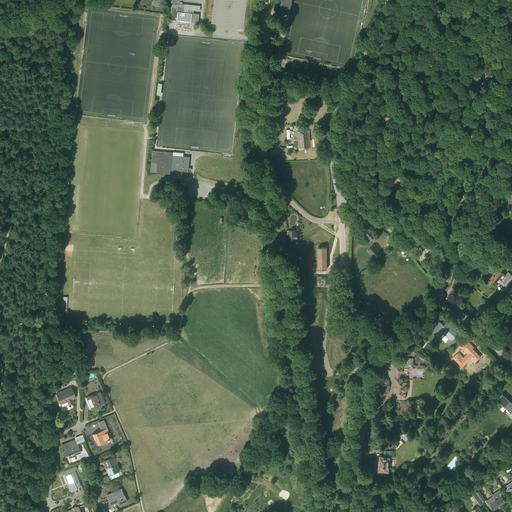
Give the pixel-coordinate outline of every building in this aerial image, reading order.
[(281,0),(280,10),(289,12),(291,0),(281,0)] [(170,20),(191,22),(198,22),(199,14),(193,13),(194,10),(200,11),(201,5),(180,3),(172,2),(170,20)] [(311,148),(309,131),(297,132),(298,149),(311,148)] [(190,156),(177,155),(177,153),(153,151),(151,172),(170,174),(170,170),(188,172),(190,156)] [(370,228),(363,234),(369,241),(376,235),(370,228)] [(295,230),(287,230),(287,236),(290,236),(290,246),(296,246),(296,238),(297,238),(297,233),(295,233),(295,230)] [(427,238),(421,243),(428,250),(434,244),(427,238)] [(374,244),(367,251),(375,259),(382,253),(374,244)] [(327,269),(327,247),(318,247),(318,269),(327,269)] [(499,260),(499,261),(492,255),(487,261),(494,267),(495,265),(499,268),(503,263),(499,260)] [(511,274),(508,272),(505,275),(495,267),(492,270),(493,271),(488,277),(497,284),(501,280),(505,284),(511,275),(511,274)] [(316,281),(317,280),(317,285),(321,285),(321,287),(326,287),(326,277),(321,277),(321,276),(316,276),(316,281)] [(459,332),(447,320),(443,324),(440,321),(436,324),(437,325),(431,331),(438,338),(443,333),(449,339),(446,341),(451,346),(459,336),(457,334),(459,332)] [(427,342),(424,340),(417,349),(419,351),(427,342)] [(461,348),(461,347),(467,353),(463,358),(458,353),(453,357),(462,367),(473,357),(476,360),(480,357),(473,349),(474,348),(468,342),(467,343),(465,342),(460,347),(461,348)] [(395,378),(394,396),(395,396),(395,397),(397,397),(398,396),(400,396),(401,397),(403,397),(405,397),(405,395),(406,394),(406,393),(405,392),(405,390),(405,391),(406,385),(406,383),(407,383),(407,381),(406,380),(406,379),(400,378),(400,373),(402,373),(403,368),(404,364),(413,365),(413,358),(407,358),(400,363),(401,364),(400,368),(397,367),(395,378)] [(56,393),(60,404),(62,407),(74,402),(72,399),(76,398),(71,387),(56,393)] [(100,391),(86,397),(91,409),(105,403),(100,391)] [(511,402),(502,394),(497,399),(507,408),(506,409),(511,413),(511,412),(511,402)] [(273,428),(276,433),(281,429),(282,431),(286,429),(285,427),(293,421),(290,417),(281,422),(279,419),(275,421),(278,425),(273,428)] [(98,445),(98,444),(111,439),(106,428),(93,434),(98,445)] [(75,439),(62,444),(65,450),(63,451),(65,456),(74,453),(75,455),(80,453),(75,439)] [(400,445),(395,439),(392,442),(398,448),(400,445)] [(384,451),(383,457),(379,456),(378,470),(388,471),(389,457),(393,457),(394,452),(384,451)] [(109,474),(112,473),(119,470),(113,457),(104,461),(109,474)] [(507,463),(503,466),(507,473),(511,470),(507,463)] [(70,490),(80,486),(74,472),(64,476),(70,490)] [(115,506),(122,503),(127,501),(124,494),(123,494),(121,488),(112,492),(112,493),(106,495),(109,501),(109,500),(111,504),(114,503),(115,506)] [(506,501),(501,495),(503,494),(500,489),(497,491),(499,493),(497,494),(495,492),(492,495),(493,496),(495,499),(499,505),(506,501)] [(482,502),(485,500),(486,500),(479,490),(476,493),(482,502)] [(471,495),(478,506),(472,510),(473,511),(471,511),(484,511),(481,508),(480,509),(478,506),(483,504),(475,492),(474,493),(471,495)] [(495,499),(493,496),(486,501),(488,504),(489,503),(493,509),(499,505),(495,499)] [(86,503),(90,511),(97,509),(93,500),(86,503)]
